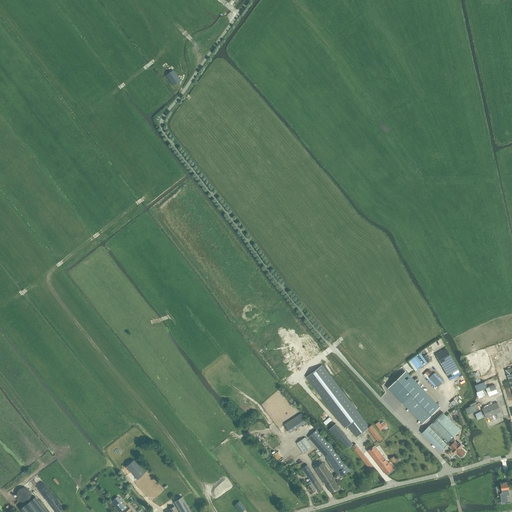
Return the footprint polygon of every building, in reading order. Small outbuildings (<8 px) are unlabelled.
[(166,75),(173,86),(180,81),(173,70),(166,75)] [(446,348),(436,354),(448,375),(458,369),(446,348)] [(306,377),(314,388),(345,428),(347,426),(354,434),(357,437),(368,429),(379,443),(383,440),(372,425),(370,427),(330,375),(322,365),(306,377)] [(405,372),(390,386),(405,401),(424,422),(439,408),(419,387),(405,372)] [(478,384),(475,385),(478,391),(487,388),(485,382),(478,384)] [(476,393),(478,396),(479,398),(483,397),(483,396),(489,394),(490,396),(499,393),(495,385),(476,393)] [(465,409),(468,415),(479,409),(476,402),(470,405),(470,406),(465,409)] [(482,409),(486,418),(496,414),(498,418),(503,416),(497,402),(482,409)] [(475,414),(478,419),(484,417),(481,411),(475,414)] [(443,412),(422,433),(441,452),(449,445),(453,450),(452,450),(455,454),(456,453),(460,457),(461,457),(462,457),(463,457),(463,456),(464,456),(464,455),(465,455),(465,454),(465,453),(466,452),(461,448),(463,446),(460,443),(458,444),(455,442),(454,436),(460,430),(443,412)] [(285,424),(290,433),(307,422),(302,414),(285,424)] [(379,422),(376,424),(381,431),(387,426),(385,422),(382,425),(379,422)] [(353,444),(346,435),(336,424),(329,430),(338,439),(339,438),(348,448),(353,444)] [(336,450),(318,429),(309,437),(326,458),(336,473),(338,472),(342,477),(351,470),(337,449),(336,450)] [(297,443),(303,453),(312,447),(305,437),(297,443)] [(353,446),(370,469),(373,466),(356,444),(353,446)] [(368,451),(377,463),(381,467),(386,475),(394,469),(389,462),(388,463),(375,445),(368,451)] [(126,467),(137,479),(145,472),(133,460),(126,467)] [(323,462),(315,468),(331,492),(341,488),(334,479),(335,478),(336,479),(338,479),(340,478),(340,476),(339,473),(336,473),(334,475),(334,476),(334,477),(333,477),(323,462)] [(303,468),(313,484),(318,481),(311,470),(307,465),(303,468)] [(318,481),(313,484),(312,484),(309,486),(313,493),(317,491),(316,490),(317,490),(319,493),(324,490),(318,481)] [(500,483),(502,493),(507,493),(506,491),(509,491),(507,482),(500,483)] [(31,496),(31,495),(31,494),(31,492),(30,491),(29,490),(28,489),(27,489),(26,488),(25,488),(24,488),(23,488),(21,488),(20,489),(19,489),(18,490),(18,491),(17,492),(17,494),(17,495),(17,496),(17,497),(18,498),(18,500),(19,500),(20,501),(21,502),(23,502),(24,502),(25,502),(26,502),(27,501),(28,500),(29,500),(30,498),(31,497),(31,496)] [(47,511),(35,497),(21,509),(23,511),(47,511)] [(118,497),(114,501),(123,511),(128,511),(131,510),(128,506),(127,508),(126,507),(125,505),(118,497)] [(190,511),(182,497),(174,501),(180,511),(190,511)] [(234,505),(239,511),(241,511),(246,508),(239,501),(234,505)]
